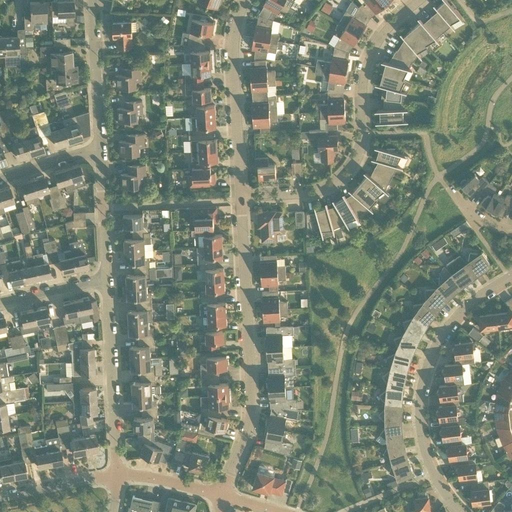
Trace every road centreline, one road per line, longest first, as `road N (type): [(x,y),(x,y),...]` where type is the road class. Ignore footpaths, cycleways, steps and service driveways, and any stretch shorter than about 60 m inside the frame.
road 1 (residential): [(241,199),(335,188),(353,171),(370,56),(422,0)]
road 2 (residential): [(223,496),(253,416),(241,199)]
road 3 (residential): [(459,511),(423,449),(419,390),(438,333),(511,274)]
road 4 (residential): [(244,0),(232,62),(241,199)]
road 5 (residential): [(117,476),(106,280)]
road 6 (residential): [(100,149),(91,0)]
road 7 (residential): [(106,280),(100,149)]
